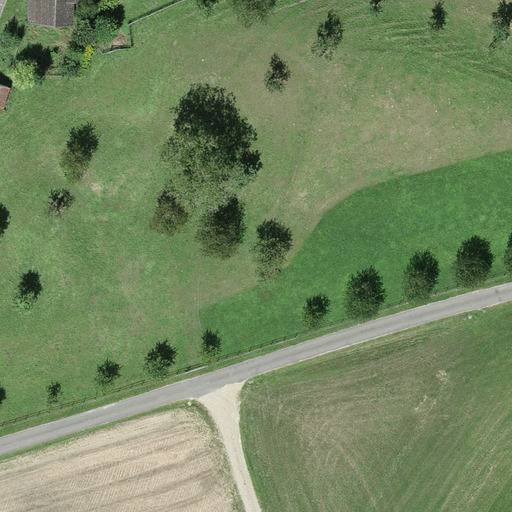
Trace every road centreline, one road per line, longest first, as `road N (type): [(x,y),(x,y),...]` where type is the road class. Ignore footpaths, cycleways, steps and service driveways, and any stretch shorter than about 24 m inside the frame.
road 1 (track): [(511,290),(0,445)]
road 2 (track): [(215,380),(251,511)]
